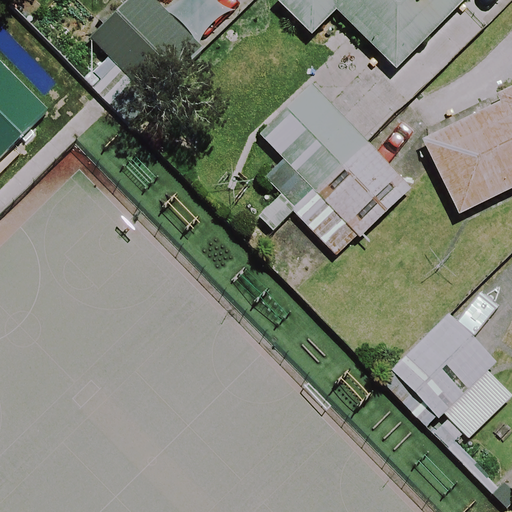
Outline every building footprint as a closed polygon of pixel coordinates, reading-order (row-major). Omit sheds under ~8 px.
[(197,56),(136,0),(130,0),(88,45),(113,69),(89,95),(127,131),(197,56)] [(279,0),(272,7),(307,41),(331,16),(391,75),(464,0),(279,0)] [(0,159),(45,114),(0,68),(0,159)] [(405,194),(307,93),(257,142),(279,164),(260,182),(277,200),(254,222),(268,236),(288,217),(333,263),(405,194)] [(455,221),(511,192),(511,96),(416,144),(455,221)] [(479,379),(489,370),(445,322),(387,376),(456,451),(504,406),(479,379)] [(511,460),(492,480),(511,499),(511,460)]
